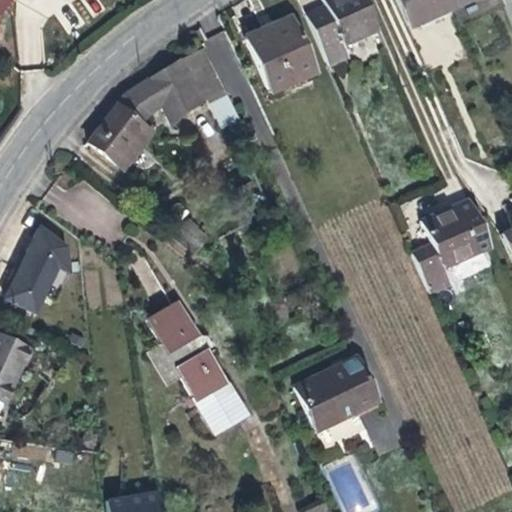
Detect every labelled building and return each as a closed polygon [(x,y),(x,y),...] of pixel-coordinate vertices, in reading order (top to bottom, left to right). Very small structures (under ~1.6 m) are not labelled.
[(0,0),(0,11),(9,0),(0,0)] [(375,31),(360,0),(320,0),(323,7),(303,17),(326,68),(347,57),(341,46),(375,31)] [(450,8),(446,0),(394,0),(407,28),(450,8)] [(468,0),(446,0),(450,8),(468,0)] [(313,73),(288,17),(264,28),(243,37),(267,93),(313,73)] [(138,124),(146,114),(159,106),(169,126),(184,114),(201,102),(203,100),(222,90),(202,48),(179,60),(162,70),(138,85),(122,96),(86,143),(121,171),(150,133),(138,124)] [(238,121),(222,90),(203,100),(219,129),(238,121)] [(490,248),(468,200),(438,213),(418,222),(429,245),(409,254),(419,275),(438,266),(439,270),(490,248)] [(174,230),(193,252),(208,239),(190,217),(174,230)] [(511,217),(510,218),(511,223),(511,229),(499,235),(511,263),(511,217)] [(64,248),(37,228),(22,260),(3,298),(32,313),(40,296),(54,267),(66,273),(64,248)] [(134,263),(146,295),(158,290),(146,258),(134,263)] [(447,286),(439,270),(438,266),(419,275),(427,295),(447,286)] [(40,296),(54,303),(66,278),(66,273),(54,267),(40,296)] [(246,416),(205,348),(210,345),(209,344),(205,337),(199,337),(176,301),(153,315),(144,320),(165,354),(154,361),(166,380),(177,374),(213,436),(246,416)] [(0,402),(18,365),(22,367),(31,349),(0,334),(0,402)] [(375,402),(353,357),(292,387),(313,432),(359,410),(375,402)] [(161,511),(155,485),(103,489),(105,511),(161,511)] [(328,511),(324,502),(302,511),(328,511)]
